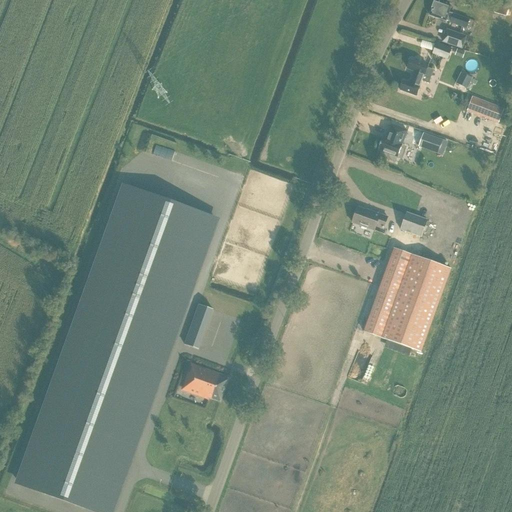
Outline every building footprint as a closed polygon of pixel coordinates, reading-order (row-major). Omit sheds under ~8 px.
[(451,6),(435,1),(429,15),(466,28),(470,19),(449,12),(451,6)] [(466,36),(445,29),(441,42),(462,49),(466,36)] [(437,44),(433,54),(447,59),(451,49),(437,44)] [(465,52),(457,49),(455,55),(463,57),(465,52)] [(408,70),(414,72),(410,84),(403,81),(400,91),(416,96),(421,81),(428,83),(433,70),(427,68),(428,66),(411,60),(408,70)] [(467,89),(472,78),(461,73),(456,83),(467,89)] [(503,108),(483,102),(480,109),(473,106),(470,113),(499,122),(503,108)] [(391,125),(387,136),(385,140),(382,139),(378,151),(392,156),(397,144),(396,144),(397,141),(403,143),(407,131),(391,125)] [(442,141),(423,134),(419,146),(437,153),(442,141)] [(179,156),(182,146),(162,139),(159,149),(179,156)] [(105,511),(211,218),(123,186),(16,484),(93,511),(105,511)] [(365,210),(357,208),(352,223),(374,231),(376,226),(383,229),(387,217),(365,210)] [(427,220),(406,213),(400,230),(421,237),(427,220)] [(451,269),(394,248),(363,332),(421,353),(451,269)] [(199,305),(185,345),(198,350),(212,310),(199,305)] [(229,378),(191,364),(181,390),(208,400),(209,398),(220,402),(229,378)] [(361,384),(363,378),(355,375),(353,381),(361,384)]
